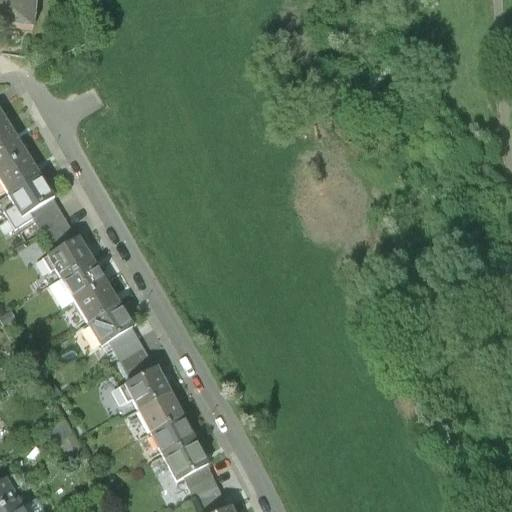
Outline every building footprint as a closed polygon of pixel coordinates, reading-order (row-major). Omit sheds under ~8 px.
[(0,0),(0,28),(32,32),(35,0),(0,0)] [(0,141),(23,127),(9,105),(0,110),(0,141)] [(37,149),(23,127),(0,141),(0,154),(8,167),(37,149)] [(52,171),(37,149),(8,167),(22,190),(52,171)] [(66,194),(52,171),(22,190),(37,212),(52,202),(66,194)] [(89,233),(66,194),(52,202),(76,241),(89,233)] [(103,254),(89,233),(76,241),(59,252),(73,274),(103,254)] [(118,276),(103,254),(73,274),(87,296),(118,276)] [(132,298),(118,276),(87,296),(101,318),(132,298)] [(146,320),(132,298),(101,318),(115,340),(130,330),(146,320)] [(130,330),(153,373),(169,365),(146,320),(130,330)] [(187,386),(174,362),(169,365),(153,373),(138,382),(151,406),(187,386)] [(127,384),(117,389),(126,404),(135,399),(127,384)] [(199,410),(187,386),(151,406),(164,429),(199,410)] [(212,434),(199,410),(164,429),(176,453),(212,434)] [(225,458),(212,434),(176,453),(189,477),(207,468),(221,460),(225,458)] [(241,504),(221,460),(207,468),(226,510),(241,504)] [(42,511),(22,474),(0,487),(0,511),(42,511)] [(226,510),(222,511),(252,511),(247,501),(241,504),(226,510)]
